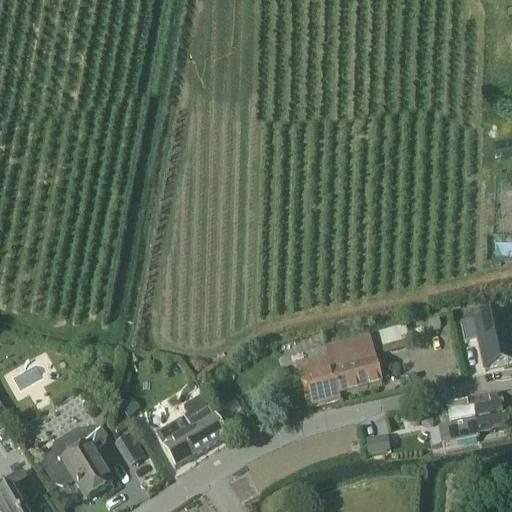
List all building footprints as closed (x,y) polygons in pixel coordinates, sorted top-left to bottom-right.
[(473,324),(460,327),(464,347),(477,344),(484,372),(511,366),(511,351),(505,319),(474,326),(473,324)] [(408,346),(404,331),(391,334),(378,338),(382,353),(408,346)] [(380,386),(368,340),(325,352),(328,362),(296,370),(307,411),(339,402),(338,397),(380,386)] [(96,373),(117,375),(119,362),(98,359),(96,373)] [(507,431),(500,396),(471,402),(478,437),(507,431)] [(184,407),(191,419),(203,412),(196,400),(184,407)] [(437,430),(441,447),(441,449),(479,441),(478,437),(471,402),(441,408),(445,429),(437,430)] [(174,472),(227,440),(215,420),(213,421),(208,412),(187,426),(184,421),(180,423),(155,439),(163,452),(161,452),(174,472)] [(23,451),(30,447),(22,433),(15,437),(23,451)] [(46,463),(44,470),(55,488),(62,489),(73,483),(86,503),(112,487),(92,455),(103,448),(104,442),(100,435),(94,433),(87,437),(78,435),(55,450),(52,459),(46,463)] [(366,442),(367,454),(367,457),(387,455),(386,440),(366,442)] [(8,496),(0,500),(0,511),(29,511),(25,505),(37,498),(22,474),(2,485),(8,496)]
